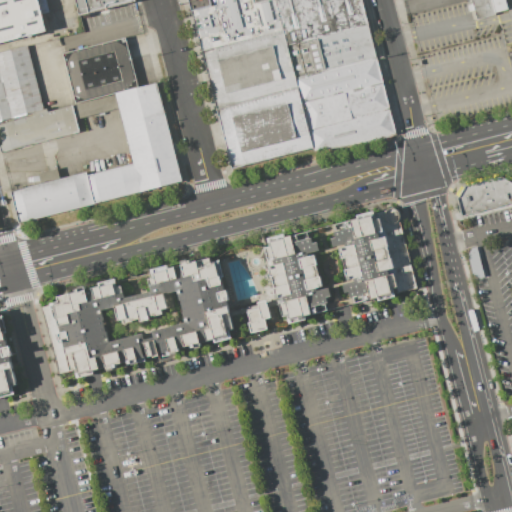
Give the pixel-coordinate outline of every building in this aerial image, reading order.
[(37,0),(45,31),(0,42),(0,0),(37,0)] [(134,0),(135,1),(79,15),(75,0),(134,0)] [(191,0),(237,177),(400,135),(365,0),(191,0)] [(476,20),(471,2),(478,0),(506,0),(510,11),(476,20)] [(79,119),(119,109),(133,164),(87,176),(86,172),(60,179),(57,169),(38,174),(41,184),(11,191),(19,223),(182,182),(157,82),(138,87),(125,38),(62,54),(79,119)] [(0,52),(26,46),(42,110),(45,109),(46,111),(72,105),(79,132),(0,152),(0,123),(32,115),(31,113),(0,120),(0,52)] [(457,217),(511,202),(511,195),(508,183),(498,176),(456,187),(450,195),(457,217)] [(348,307),(420,289),(399,210),(327,228),(348,307)] [(317,318),(310,290),(328,285),(314,234),(265,247),(286,326),(317,318)] [(61,384),(277,328),(271,303),(234,312),(220,258),(153,276),(157,291),(132,298),(127,282),(41,305),(61,384)] [(0,314),(8,312),(29,393),(0,400),(0,314)]
